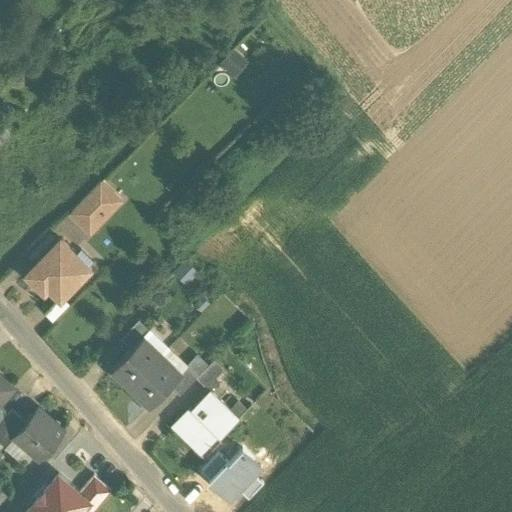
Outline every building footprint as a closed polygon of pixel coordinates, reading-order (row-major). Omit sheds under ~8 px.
[(0,147),(13,134),(3,123),(0,125),(0,147)] [(101,181),(71,212),(90,231),(121,200),(101,181)] [(61,239),(29,272),(45,288),(49,283),(61,295),(89,266),(61,239)] [(139,318),(121,337),(131,346),(143,334),(144,335),(150,329),(139,318)] [(131,346),(112,366),(132,384),(162,352),(144,335),(143,334),(131,346)] [(162,352),(132,384),(151,403),(170,383),(182,371),(181,370),(162,352)] [(208,365),(197,355),(188,365),(198,375),(208,365)] [(198,375),(197,376),(207,386),(225,367),(215,357),(208,365),(198,375)] [(182,371),(170,383),(180,393),(197,376),(198,375),(188,365),(187,364),(181,370),(182,371)] [(0,372),(0,402),(15,385),(0,372)] [(210,387),(193,405),(191,404),(172,423),(201,452),(218,434),(220,436),(240,416),(210,387)] [(26,419),(13,434),(14,434),(40,457),(65,429),(38,405),(26,419)] [(8,412),(0,420),(0,436),(7,443),(14,434),(13,434),(26,419),(12,407),(8,412)] [(226,458),(210,474),(208,476),(230,498),(241,487),(256,471),(264,463),(242,442),(226,458)] [(226,458),(219,450),(202,467),(210,474),(226,458)] [(256,471),(241,487),(249,495),(265,480),(256,471)] [(82,493),(60,474),(27,511),(85,511),(86,511),(75,502),(82,493)] [(95,511),(112,492),(95,478),(82,493),(75,502),(86,511),(85,511),(95,511)]
